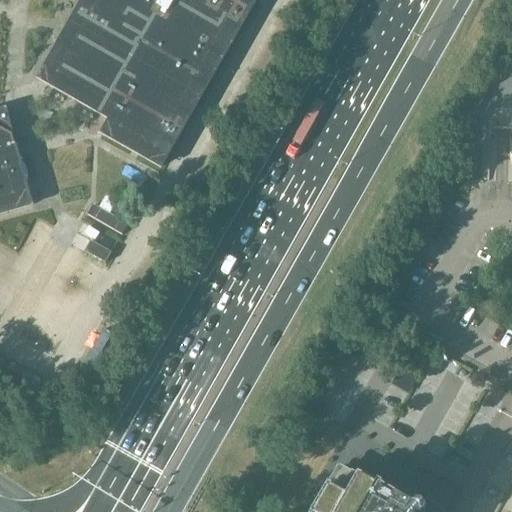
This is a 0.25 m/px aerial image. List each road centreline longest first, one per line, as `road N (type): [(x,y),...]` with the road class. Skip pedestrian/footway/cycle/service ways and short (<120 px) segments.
road 1 (trunk): [(167,511),(457,0)]
road 2 (trunk): [(388,0),(101,511)]
road 3 (residential): [(511,229),(486,215),(428,316),(511,362)]
